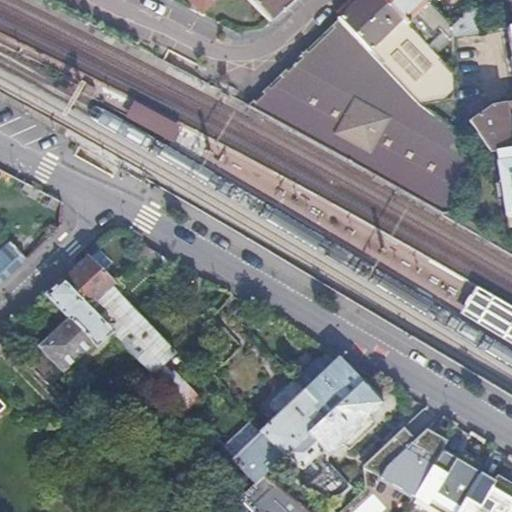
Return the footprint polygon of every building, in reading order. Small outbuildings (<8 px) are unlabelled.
[(186,0),(198,12),(201,14),(215,0),(186,0)] [(245,0),(267,22),(289,0),(245,0)] [(405,23),(382,0),(355,0),(345,11),(336,19),(418,104),(453,101),(452,72),(405,23)] [(382,0),(405,23),(427,2),(425,0),(382,0)] [(511,0),(496,0),(490,6),(498,13),(503,8),(511,16),(511,0)] [(452,28),(452,34),(452,37),(477,33),(468,12),(452,28)] [(452,28),(439,15),(429,24),(444,40),(452,34),(452,28)] [(252,110),(297,134),(427,206),(429,203),(467,143),(457,135),(418,104),(336,19),(253,96),(245,104),(253,108),(252,110)] [(511,149),(511,146),(504,104),(491,107),(470,122),(482,154),(498,152),(511,149)] [(511,149),(498,152),(499,162),(496,163),(498,183),(492,185),(495,198),(500,198),(504,218),(509,219),(511,231),(511,230),(511,149)] [(464,189),(473,170),(465,166),(459,166),(453,180),(454,183),(464,189)] [(0,285),(26,261),(10,244),(0,253),(0,285)] [(123,293),(89,258),(64,281),(115,334),(152,371),(174,351),(120,296),(123,293)] [(115,334),(64,281),(46,298),(68,320),(39,347),(44,352),(61,370),(64,373),(93,346),(98,350),(115,334)] [(511,345),(511,310),(476,289),(461,315),(511,345)] [(44,352),(30,366),(48,384),(61,370),(44,352)] [(295,381),(306,391),(334,366),(326,358),(319,359),(295,381)] [(334,366),(306,391),(331,416),(368,381),(352,364),(343,358),(334,366)] [(152,377),(184,413),(200,398),(168,363),(152,377)] [(306,391),(235,455),(260,480),(268,474),(285,459),(292,452),(331,416),(306,391)] [(405,431),(366,467),(366,472),(414,501),(443,454),(448,446),(435,438),(428,434),(416,444),(405,431)] [(455,462),(443,454),(414,501),(431,511),(459,511),(480,479),(484,471),(459,456),(455,462)] [(260,480),(245,494),(261,511),(260,511),(313,511),(268,474),(260,480)] [(319,485),(326,501),(342,494),(335,478),(319,485)] [(493,487),(480,479),(459,511),(511,511),(511,489),(497,480),(493,487)]
